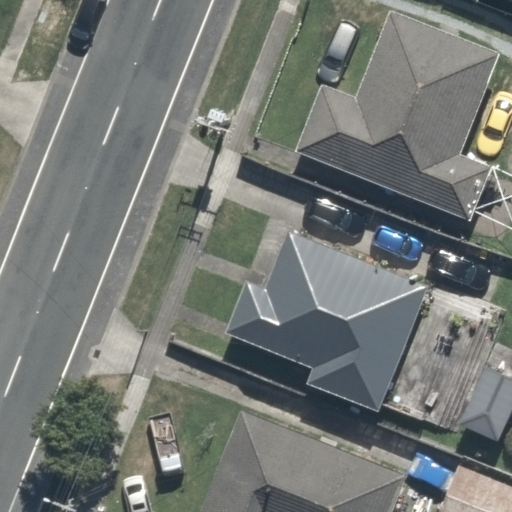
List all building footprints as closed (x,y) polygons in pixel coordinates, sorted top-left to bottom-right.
[(322,80),(293,156),(473,223),(492,171),(460,159),(500,51),(397,12),(366,97),(322,80)] [(511,229),(502,254),(511,257),(511,229)] [(437,287),(294,231),(288,246),(272,288),(252,280),(232,329),(324,365),(315,387),(387,415),(437,287)] [(396,511),(412,472),(248,409),(208,511),(396,511)] [(511,511),(511,482),(459,460),(436,511),(511,511)]
